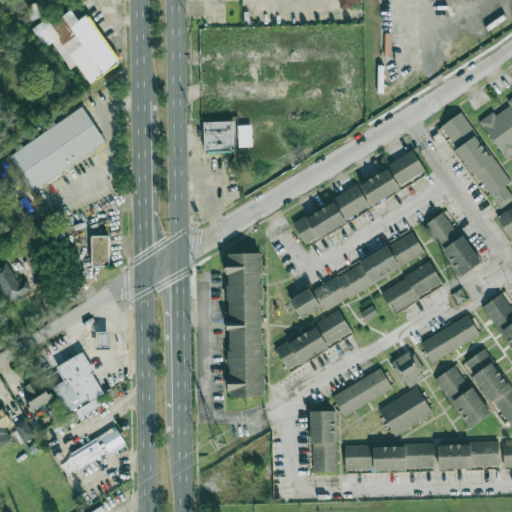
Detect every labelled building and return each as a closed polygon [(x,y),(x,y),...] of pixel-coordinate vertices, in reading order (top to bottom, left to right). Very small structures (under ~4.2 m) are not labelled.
[(339,0),(340,8),(353,8),(353,3),(361,3),(360,0),(339,0)] [(32,20),(43,16),(37,2),(26,6),(32,20)] [(52,43),(70,69),(77,64),(89,83),(121,63),(88,13),(78,20),(71,10),(50,24),(47,18),(32,28),(45,48),(52,43)] [(510,106),(495,115),(493,112),(480,120),(505,159),(511,154),(511,97),(506,101),(510,106)] [(10,155),(81,106),(106,142),(35,191),(10,155)] [(442,125),(496,210),(511,200),(511,196),(505,185),(508,183),(462,112),(442,125)] [(204,122),(235,121),(236,148),(204,149),(204,122)] [(251,125),(238,125),(239,147),(252,146),(251,125)] [(359,181),(371,205),(401,189),(398,184),(424,171),(414,152),(359,181)] [(304,243),(370,210),(359,187),(292,221),(304,243)] [(511,204),(496,213),(509,237),(511,235),(511,204)] [(424,225),(460,276),(480,262),(444,211),(424,225)] [(426,256),(414,234),(289,299),(300,319),(325,306),(325,308),(426,256)] [(93,236),(111,236),(112,265),(94,266),(93,236)] [(264,396),(261,253),(226,253),(229,397),(264,396)] [(17,284),(8,262),(0,264),(0,289),(5,303),(32,292),(26,280),(17,284)] [(443,286),(432,264),(380,289),(390,311),(443,286)] [(483,305),(511,349),(511,304),(504,292),(483,305)] [(378,314),(373,306),(360,313),(365,322),(378,314)] [(285,368),(352,335),(341,313),(274,346),(285,368)] [(431,363),(480,335),(468,315),(420,342),(431,363)] [(110,332),(97,331),(96,349),(110,349),(110,332)] [(465,362),(508,427),(511,424),(511,388),(485,348),(465,362)] [(427,377),(412,350),(391,361),(405,389),(427,377)] [(102,406),(97,396),(104,393),(83,352),(57,366),(65,380),(53,387),(69,417),(52,425),(55,431),(102,406)] [(490,415),(456,364),(435,378),(469,429),(490,415)] [(332,393),(342,414),(392,391),(382,370),(332,393)] [(22,386),(31,408),(51,401),(42,378),(22,386)] [(432,414),(417,387),(379,408),(394,435),(432,414)] [(12,423),(2,406),(0,407),(0,446),(12,440),(5,427),(12,423)] [(311,411),(312,472),(337,471),(335,410),(311,411)] [(35,435),(25,419),(14,425),(23,442),(35,435)] [(68,452),(78,470),(126,445),(117,427),(68,452)] [(499,442),(438,444),(439,468),(499,467),(499,442)] [(345,446),(345,470),(434,469),(433,444),(345,446)]
